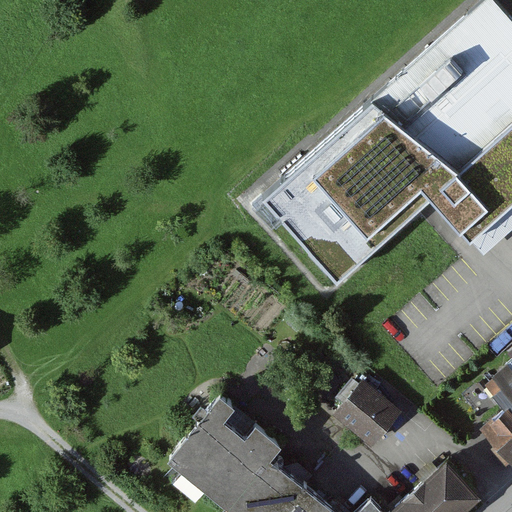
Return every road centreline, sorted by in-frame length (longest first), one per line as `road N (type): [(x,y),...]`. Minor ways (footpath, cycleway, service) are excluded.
road 1 (track): [(11,414),(200,232)]
road 2 (residential): [(138,511),(40,429),(0,412)]
